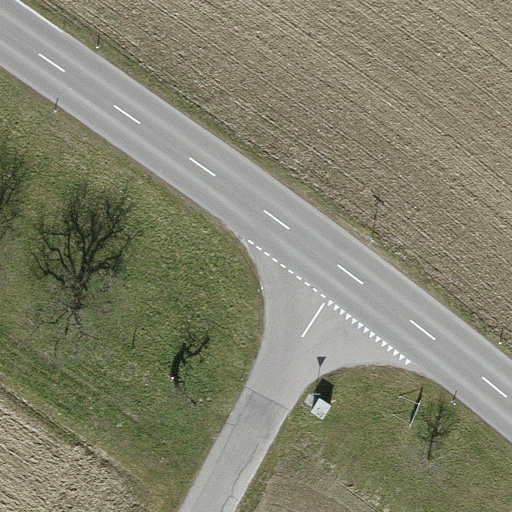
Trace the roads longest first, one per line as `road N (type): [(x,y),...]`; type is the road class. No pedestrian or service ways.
road 1 (tertiary): [(339,268),(0,26)]
road 2 (tertiary): [(339,268),(207,511)]
road 3 (tertiary): [(511,409),(339,268)]
